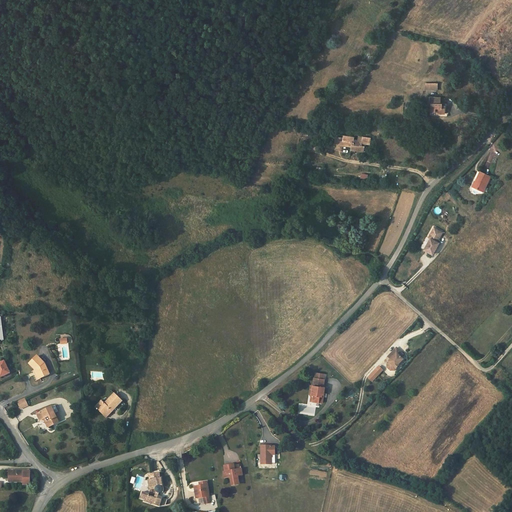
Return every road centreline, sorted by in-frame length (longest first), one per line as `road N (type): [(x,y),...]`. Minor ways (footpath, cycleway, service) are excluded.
road 1 (unclassified): [(54,485),(215,426),(303,361),(381,278)]
road 2 (track): [(252,400),(320,456),(392,476),(459,511)]
road 3 (unclassified): [(381,278),(424,192),(471,153),(511,103)]
road 4 (residential): [(381,278),(484,370),(511,344)]
road 5 (track): [(390,263),(267,233)]
road 6 (track): [(430,184),(415,170),(317,151)]
